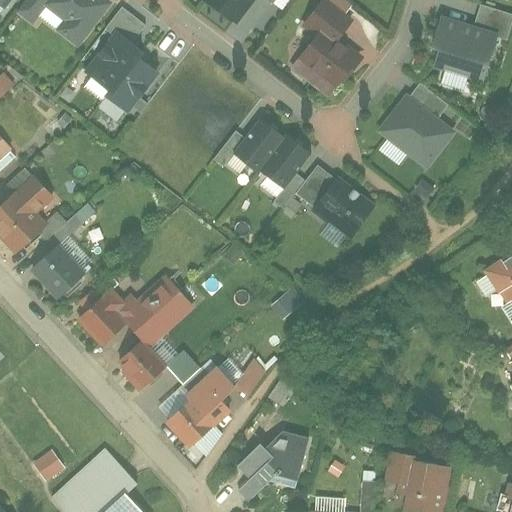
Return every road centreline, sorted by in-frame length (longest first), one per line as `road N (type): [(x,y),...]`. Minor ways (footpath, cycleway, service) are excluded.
road 1 (residential): [(155,0),(311,121),(333,123),(356,111),(390,67),(413,33),(422,0)]
road 2 (residential): [(0,273),(188,480),(204,511)]
